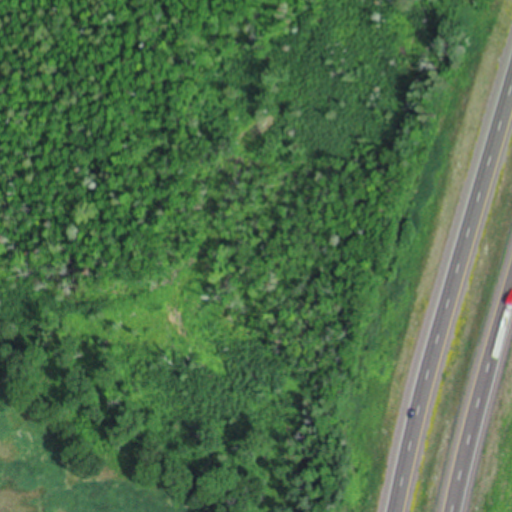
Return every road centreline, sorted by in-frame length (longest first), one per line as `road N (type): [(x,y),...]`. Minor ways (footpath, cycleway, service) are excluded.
road 1 (trunk): [(511,74),(433,340),(393,511)]
road 2 (trunk): [(452,511),(511,288)]
